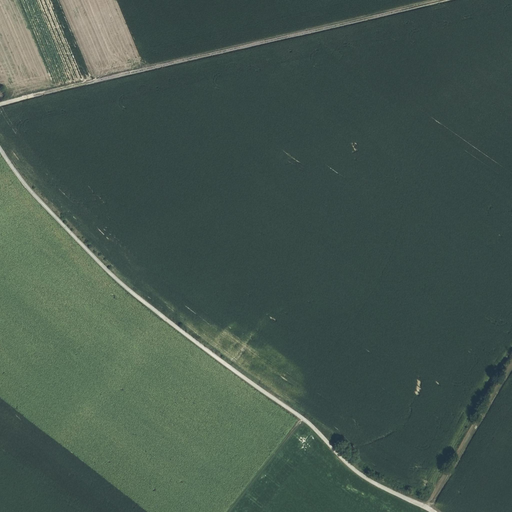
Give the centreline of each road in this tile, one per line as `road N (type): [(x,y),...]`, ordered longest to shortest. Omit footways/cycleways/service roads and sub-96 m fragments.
road 1 (track): [(432,511),(356,472),(303,419),(123,285),(0,150)]
road 2 (track): [(0,105),(445,0)]
road 3 (track): [(425,508),(511,368)]
